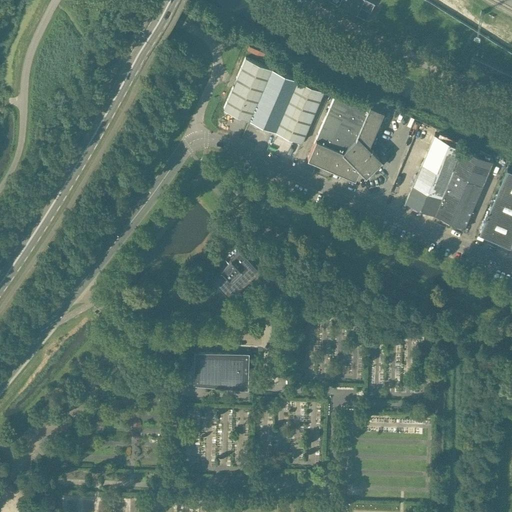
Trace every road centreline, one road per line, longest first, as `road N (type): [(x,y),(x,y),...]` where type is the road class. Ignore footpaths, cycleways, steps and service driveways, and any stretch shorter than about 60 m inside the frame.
road 1 (tertiary): [(511,267),(212,138),(194,139)]
road 2 (secondary): [(0,284),(166,0)]
road 3 (tertiary): [(0,380),(194,139)]
road 4 (unclassified): [(55,0),(32,45),(18,149),(0,189)]
road 5 (unclassified): [(194,139),(217,52),(196,31),(123,0)]
